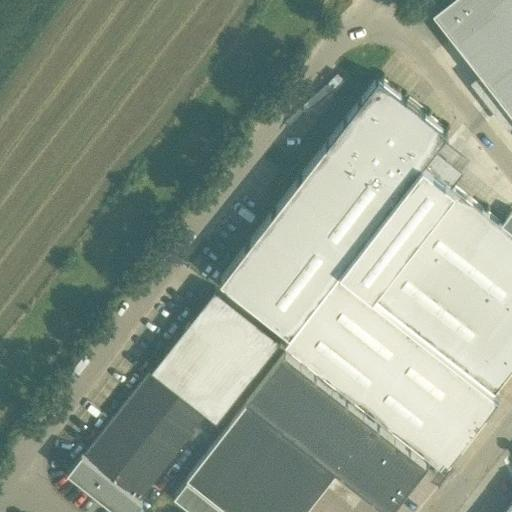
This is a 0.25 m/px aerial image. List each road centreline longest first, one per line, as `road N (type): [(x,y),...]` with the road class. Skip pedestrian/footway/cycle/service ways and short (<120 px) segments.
road 1 (unclassified): [(9,477),(300,76),(374,7)]
road 2 (unclassified): [(374,7),(511,167)]
